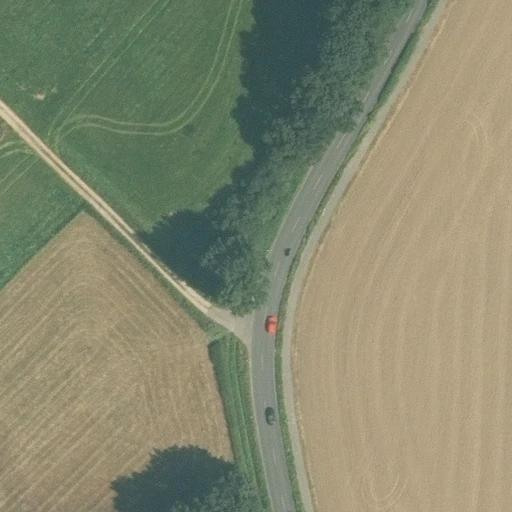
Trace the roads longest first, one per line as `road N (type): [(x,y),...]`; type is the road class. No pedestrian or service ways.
road 1 (tertiary): [(287,511),(268,424),(261,337),(267,293),(313,187),(416,0)]
road 2 (track): [(0,112),(201,307),(261,337)]
